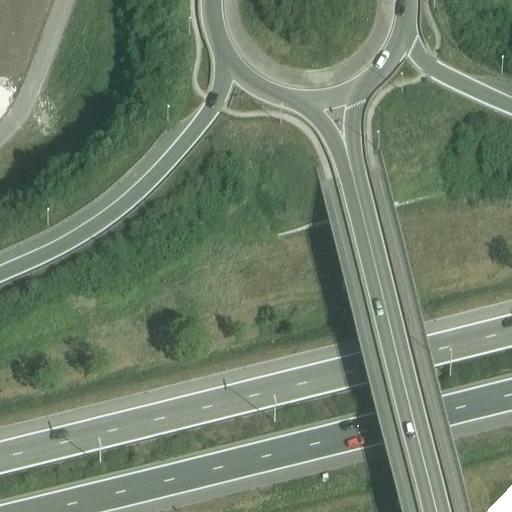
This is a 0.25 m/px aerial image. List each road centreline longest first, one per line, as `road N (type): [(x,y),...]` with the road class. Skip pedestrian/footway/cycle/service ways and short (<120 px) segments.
road 1 (motorway): [(511,330),(0,458)]
road 2 (motorway): [(46,511),(511,395)]
road 3 (secondary): [(351,186),(432,511)]
road 4 (motorway): [(228,76),(214,115),(126,212),(82,244),(0,282)]
road 5 (tertiary): [(0,137),(31,99),(67,0)]
road 6 (motorway): [(511,118),(428,77),(402,47)]
